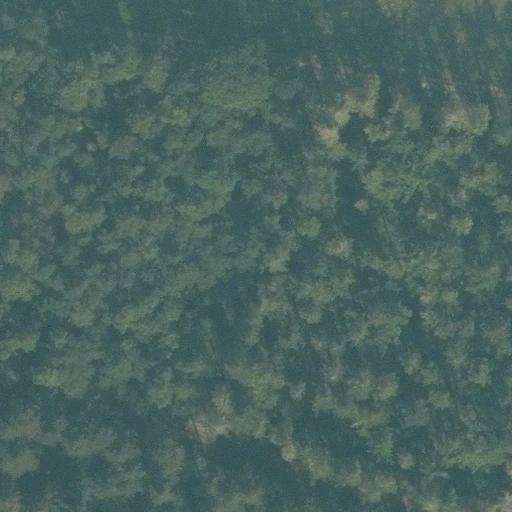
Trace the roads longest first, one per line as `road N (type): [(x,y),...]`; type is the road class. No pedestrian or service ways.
road 1 (track): [(511,94),(60,26),(0,10)]
road 2 (track): [(447,511),(0,368)]
